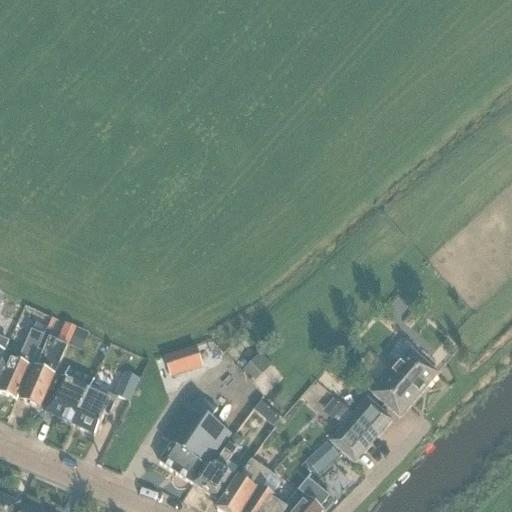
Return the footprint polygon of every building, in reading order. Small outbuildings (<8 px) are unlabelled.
[(0,365),(0,394),(1,395),(0,396),(16,402),(30,370),(31,370),(44,339),(43,339),(47,330),(35,325),(31,334),(18,364),(12,362),(3,358),(0,365)] [(21,405),(39,413),(67,349),(57,344),(48,341),(35,372),(21,405)] [(0,365),(3,358),(8,347),(0,342),(0,365)] [(438,377),(410,353),(372,397),(400,420),(438,377)] [(68,376),(75,359),(66,355),(59,373),(68,376)] [(252,380),(269,364),(260,355),(244,371),(252,380)] [(129,403),(139,382),(124,375),(115,397),(129,403)] [(87,392),(60,380),(54,393),(44,415),(73,428),(82,406),(81,406),(87,392)] [(95,438),(105,417),(107,418),(113,404),(87,392),(81,406),(82,406),(73,428),(95,438)] [(206,471),(208,469),(230,437),(210,423),(217,413),(199,401),(193,410),(186,405),(162,441),(171,447),(159,466),(192,487),(203,469),(206,471)] [(334,401),(323,413),(333,422),(344,410),(334,401)] [(367,402),(354,417),(378,439),(391,424),(367,402)] [(378,439),(354,417),(340,434),(364,455),(378,439)] [(354,466),(364,455),(340,434),(330,445),(354,466)] [(211,471),(208,469),(206,471),(203,469),(192,487),(218,503),(233,480),(222,473),(236,452),(228,446),(211,471)] [(327,446),(305,466),(316,478),(338,458),(327,446)] [(244,511),(256,494),(257,495),(266,481),(269,476),(251,463),(216,511),(244,511)] [(281,511),(279,511),(281,507),(275,503),(276,501),(272,499),(281,484),(271,477),(269,476),(266,481),(257,495),(259,496),(248,511),(281,511)] [(307,501),(298,493),(284,509),(281,507),(279,511),(281,511),(321,511),(328,502),(316,492),(308,501),(307,501)] [(0,511),(17,511),(20,507),(0,499),(0,511)]
